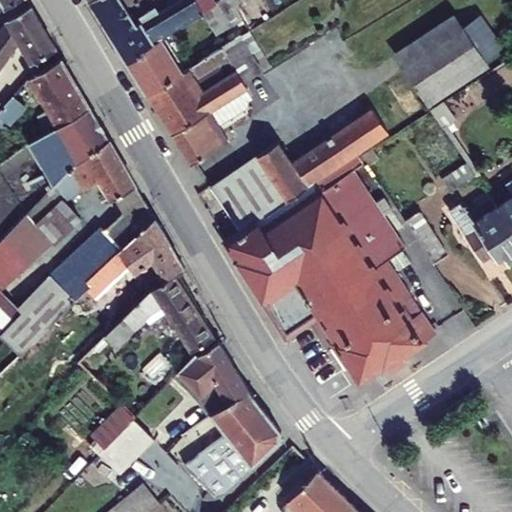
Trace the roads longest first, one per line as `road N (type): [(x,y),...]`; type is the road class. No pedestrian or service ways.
road 1 (tertiary): [(56,0),(277,373),(340,451)]
road 2 (residential): [(340,451),(511,333)]
